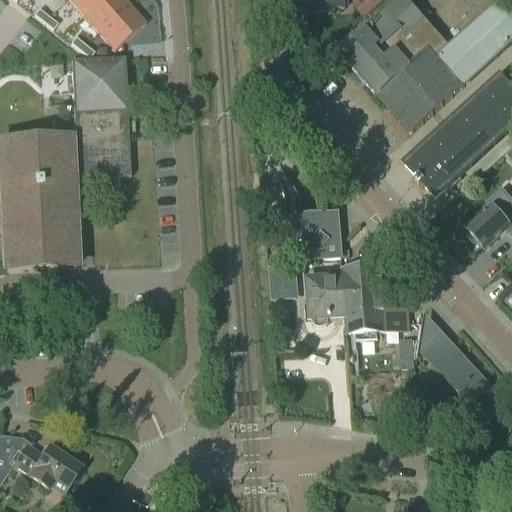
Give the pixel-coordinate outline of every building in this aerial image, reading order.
[(70,0),(68,3),(83,20),(105,0),(70,0)] [(121,0),(105,0),(83,20),(98,37),(130,9),(121,0)] [(342,0),(297,0),(298,14),(310,14),(310,17),(333,16),(333,12),(343,11),(342,0)] [(401,0),(363,34),(338,56),(410,136),(511,44),(511,0),(501,0),(448,49),(404,0),(401,0)] [(130,9),(98,37),(114,55),(145,27),(130,9)] [(38,13),(33,19),(43,26),(48,20),(38,13)] [(57,27),(48,20),(43,26),(52,34),(57,27)] [(75,41),(70,47),(79,55),(84,49),(75,41)] [(94,56),(84,49),(79,55),(89,62),(94,56)] [(0,177),(1,177),(6,275),(74,272),(70,183),(129,180),(127,136),(134,136),(133,124),(126,125),(123,61),(69,64),(73,142),(0,146),(0,177)] [(501,82),(404,169),(435,202),(511,132),(511,75),(502,84),(501,82)] [(491,210),(465,232),(467,235),(466,238),(471,244),(475,244),(483,252),(499,238),(500,240),(509,232),(511,235),(511,214),(510,212),(500,220),(491,210)] [(331,216),(302,219),(305,263),(340,260),(337,225),(331,225),(331,216)] [(380,272),(341,275),(342,281),(343,280),(346,320),(345,320),(346,338),(355,338),(356,345),(376,343),(375,336),(409,333),(407,313),(388,314),(387,301),(382,302),(380,272)] [(342,281),(307,283),(310,323),(311,323),(312,324),(312,326),(313,327),(314,328),(315,329),(317,330),(319,330),(321,330),(323,329),(324,328),(325,326),(326,325),(326,324),(326,323),(326,322),(345,320),(346,320),(343,280),(342,281)] [(455,304),(438,315),(445,325),(454,318),(460,327),(453,332),(459,340),(473,331),(455,304)] [(425,323),(419,358),(421,358),(460,400),(446,413),(445,412),(444,413),(485,419),(489,419),(493,417),(495,412),(495,408),(493,404),(489,399),(493,396),(425,322),(425,323)] [(0,487),(11,470),(28,481),(28,482),(47,494),(50,490),(63,498),(79,474),(47,452),(41,461),(26,452),(29,448),(21,442),(0,439),(0,487)]
